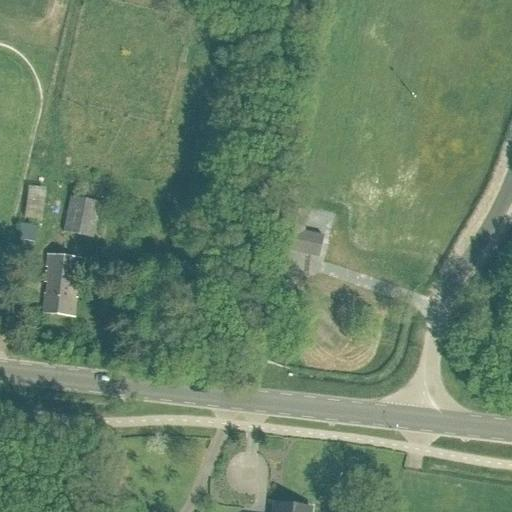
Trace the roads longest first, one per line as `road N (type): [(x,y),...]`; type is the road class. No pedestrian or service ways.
road 1 (secondary): [(421,418),(0,371)]
road 2 (unclassified): [(421,418),(437,314),(511,181)]
